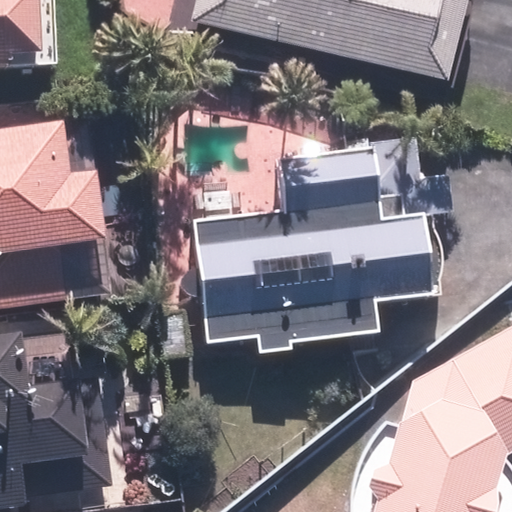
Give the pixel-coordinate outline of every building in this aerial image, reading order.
[(0,0),(0,62),(51,64),(51,0),(0,0)] [(197,0),(192,23),(452,83),(470,0),(197,0)] [(0,311),(78,306),(73,241),(110,238),(105,169),(76,171),(72,121),(0,126),(0,311)] [(284,207),(194,209),(197,343),(257,342),(257,353),(297,353),(297,338),(380,337),(379,299),(432,298),(430,211),(383,212),(382,169),(284,171),(284,207)] [(0,509),(112,501),(102,374),(70,376),(66,331),(26,334),(26,327),(0,328),(0,509)] [(407,424),(394,420),(391,422),(388,425),(385,427),(382,430),(380,432),(378,435),(375,438),(373,441),(371,444),(369,447),(367,450),(365,454),(363,457),(362,460),(360,464),(359,467),(358,471),(357,474),(356,478),(355,481),(355,485),(354,489),(354,493),(354,496),(353,500),(353,504),(354,507),(354,511),(353,511),(511,511),(511,472),(509,469),(507,467),(511,453),(511,452),(511,397),(501,394),(473,414),(414,397),(407,424)]
